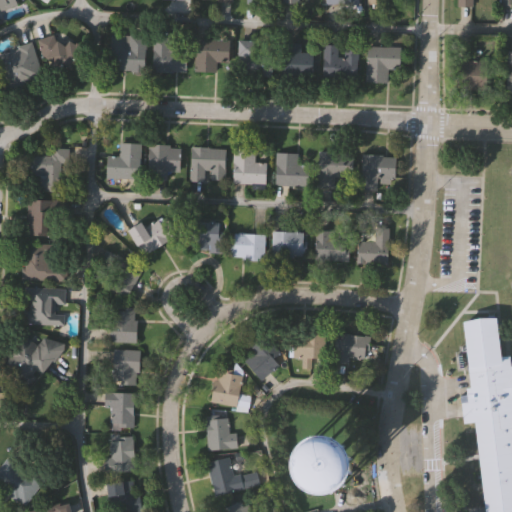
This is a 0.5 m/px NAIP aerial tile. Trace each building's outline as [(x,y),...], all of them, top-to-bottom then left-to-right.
[(0,0),(16,0),(18,6),(0,10),(0,0)] [(458,0),(459,8),(475,8),(474,0),(458,0)] [(68,45),(72,38),(90,49),(74,75),(60,66),(47,71),(35,39),(52,33),(54,40),(56,37),(68,45)] [(112,69),(112,35),(147,35),(147,69),(112,69)] [(155,71),(155,35),(189,35),(189,71),(155,71)] [(231,61),(218,61),(218,71),(197,71),(197,38),(231,39),(231,61)] [(275,72),(240,71),(241,39),(276,40),(275,72)] [(315,52),(315,76),(283,76),(283,42),(302,42),(302,52),(315,52)] [(41,76),(3,88),(0,78),(0,53),(30,44),(41,76)] [(345,46),(360,47),(359,78),(324,77),(325,44),(341,44),(341,54),(345,54),(345,46)] [(402,46),(402,68),(389,68),(389,81),(368,81),(368,46),(402,46)] [(491,89),(459,89),(459,59),(491,59),(491,89)] [(121,156),(121,142),(142,143),(141,178),(108,177),(108,156),(121,156)] [(168,178),(148,178),(149,144),(183,145),(182,171),(169,171),(168,178)] [(53,155),(54,147),(70,148),(69,164),(66,164),(66,190),(35,189),(36,154),(53,155)] [(226,147),(226,180),(192,180),(192,147),(226,147)] [(267,183),(234,183),(234,147),(256,147),(256,162),(267,162),(267,183)] [(303,152),(303,185),(277,185),(277,152),(303,152)] [(351,177),(319,177),(319,152),(351,152),(351,177)] [(363,189),(363,154),(397,154),(397,178),(379,178),(379,189),(363,189)] [(55,199),(55,235),(28,235),(28,199),(55,199)] [(133,236),(158,216),(172,235),(148,254),(133,236)] [(222,249),(187,249),(187,221),(222,221),(222,249)] [(376,241),(377,227),(390,227),(390,263),(359,263),(359,240),(376,241)] [(332,230),(332,237),(350,237),(350,260),(316,259),(317,229),(332,230)] [(273,256),(274,231),(307,231),(307,256),(273,256)] [(233,259),(233,233),(265,233),(265,259),(233,259)] [(67,280),(26,280),(26,244),(52,244),(52,262),(68,263),(67,280)] [(144,269),(126,298),(105,285),(124,255),(144,269)] [(66,324),(28,323),(28,286),(66,287),(66,307),(66,324)] [(137,307),(137,341),(113,341),(113,307),(137,307)] [(510,354),(511,365),(511,508),(486,511),(475,420),(464,421),(462,402),(468,402),(466,386),(472,386),(464,319),(496,315),(501,355),(510,354)] [(302,368),(302,357),(294,357),(294,331),(325,331),(325,357),(313,357),(313,368),(302,368)] [(9,371),(24,337),(42,345),(46,335),(64,343),(51,375),(36,369),(31,381),(9,371)] [(280,365),(259,378),(244,353),(270,337),(280,353),(275,356),(280,365)] [(140,383),(115,383),(115,349),(140,349),(140,383)] [(243,372),(238,406),(213,403),(217,368),(243,372)] [(109,428),(110,392),(136,392),(136,429),(109,428)] [(239,447),(208,448),(207,415),(229,415),(230,432),(238,432),(239,447)] [(136,471),(107,471),(107,457),(112,457),(112,437),(136,437),(136,471)] [(299,448),(305,442),(313,439),(323,437),(331,439),(340,444),(346,451),(349,459),(351,469),(348,478),(343,487),(339,490),(328,495),(322,496),(311,494),(301,487),(295,478),(293,474),(293,468),(293,462),(294,457),(299,448)] [(208,462),(230,456),(235,475),(241,473),(245,487),(217,495),(208,462)] [(44,476),(30,504),(0,489),(0,481),(10,460),(44,476)] [(112,511),(110,482),(140,480),(142,511),(127,511),(112,511)] [(253,511),(225,511),(224,506),(250,499),(253,511)] [(29,511),(72,503),(73,511),(29,511)]
